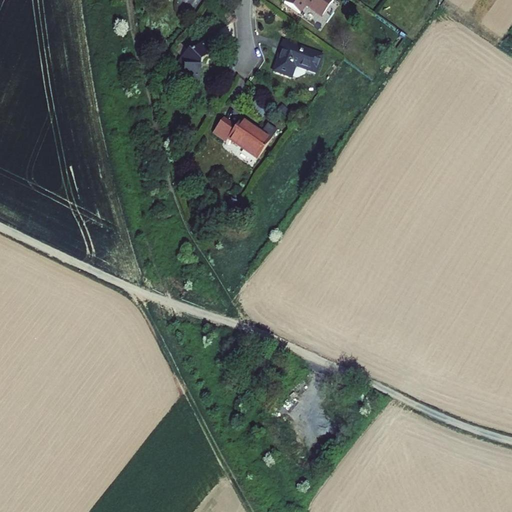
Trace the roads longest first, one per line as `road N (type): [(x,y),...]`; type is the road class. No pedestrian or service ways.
road 1 (track): [(0,227),(111,281),(246,328),(461,434),(511,444)]
road 2 (track): [(246,328),(179,216),(134,75),(121,0)]
